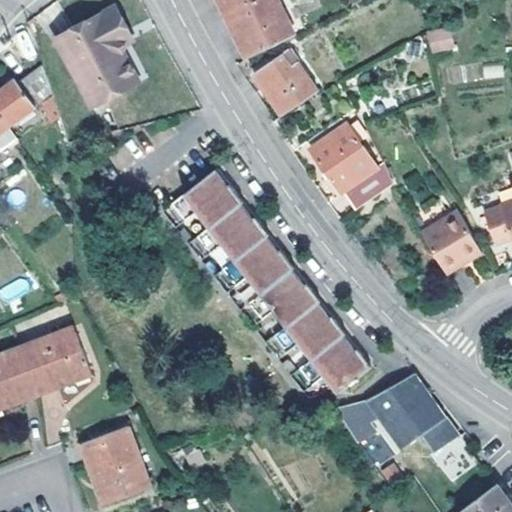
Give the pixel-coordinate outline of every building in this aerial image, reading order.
[(219,0),(227,17),(261,0),(219,0)] [(295,36),(277,0),(261,0),(227,17),(231,24),(247,59),(295,36)] [(119,37),(127,32),(115,10),(58,38),(93,108),(143,83),(125,48),(119,37)] [(432,53),(426,21),(400,38),(416,63),(432,53)] [(119,37),(125,48),(133,44),(127,32),(119,37)] [(448,32),(431,35),(432,43),(450,39),(448,32)] [(452,49),(450,39),(432,43),(434,53),(452,49)] [(256,73),(283,114),(320,90),(300,60),(290,66),(283,56),(256,73)] [(60,117),(42,63),(17,82),(14,79),(0,89),(0,114),(8,126),(36,106),(50,124),(60,117)] [(0,153),(18,140),(8,126),(0,114),(0,153)] [(346,193),(356,206),(373,198),(393,184),(383,168),(381,169),(348,124),(311,149),(343,195),(346,193)] [(377,363),(218,168),(174,204),(187,221),(199,211),(212,227),(200,237),(214,253),(225,244),(238,259),(226,269),(240,285),(252,276),(264,291),(253,301),(266,317),(278,308),(290,324),(279,333),(292,350),(304,340),(317,356),(305,365),(319,382),(330,372),(344,390),(377,363)] [(356,206),(357,209),(359,208),(373,198),(356,206)] [(511,207),(502,212),(503,214),(486,220),(498,250),(511,244),(511,207)] [(422,234),(448,275),(469,262),(484,253),(460,211),(422,234)] [(55,219),(27,238),(33,247),(61,228),(55,219)] [(73,327),(47,337),(49,342),(75,333),(73,327)] [(18,348),(35,394),(91,372),(75,333),(49,342),(47,337),(18,348)] [(0,406),(35,394),(18,348),(0,354),(0,406)] [(337,406),(357,439),(374,429),(367,416),(378,409),(404,446),(424,433),(436,449),(457,434),(426,390),(415,374),(369,399),(337,406)] [(104,504),(144,488),(134,463),(141,461),(128,427),(82,444),(104,504)] [(134,463),(144,488),(151,486),(141,461),(134,463)] [(206,461),(194,468),(200,478),(212,471),(206,461)] [(511,511),(511,503),(496,482),(459,511),(458,511),(511,511)]
